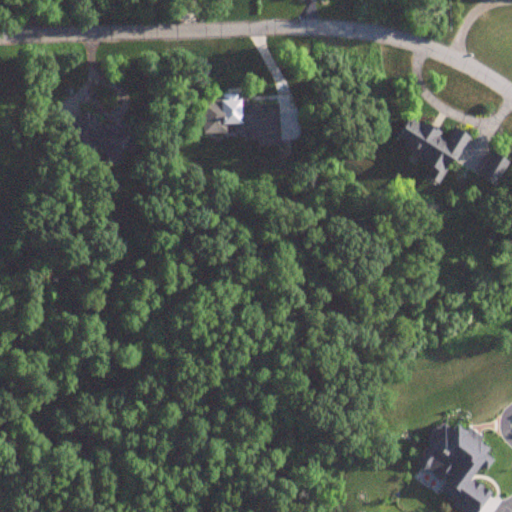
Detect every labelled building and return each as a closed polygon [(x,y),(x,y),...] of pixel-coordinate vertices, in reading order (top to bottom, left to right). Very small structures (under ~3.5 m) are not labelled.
[(203,130),(238,129),(238,137),(258,136),(258,144),(280,143),(279,102),(247,102),(247,96),(202,96),(203,130)] [(469,133),(454,124),(448,134),(410,113),(393,141),(436,166),(430,176),(441,183),(469,133)] [(76,117),(75,141),(94,142),(94,151),(108,151),(107,162),(122,162),(123,150),(134,151),(135,120),(76,117)] [(495,184),(509,161),(488,149),(474,172),(495,184)] [(474,478),(494,447),(454,420),(419,474),(476,511),(478,511),(492,491),(474,478)]
